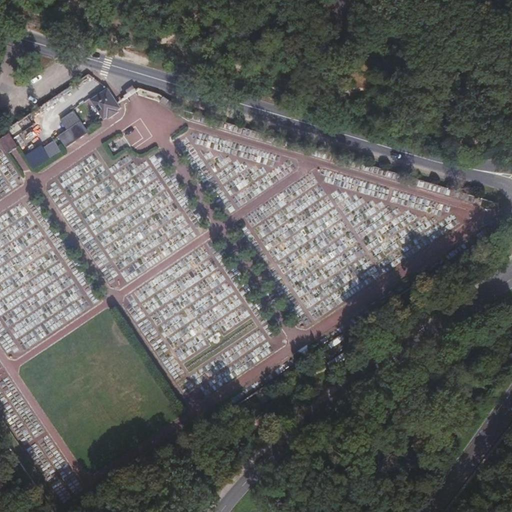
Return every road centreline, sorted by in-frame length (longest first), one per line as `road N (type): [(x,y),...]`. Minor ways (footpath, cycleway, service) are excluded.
road 1 (tertiary): [(487,172),(0,35)]
road 2 (secondary): [(511,277),(364,379),(221,511)]
road 3 (secondary): [(433,511),(511,404)]
